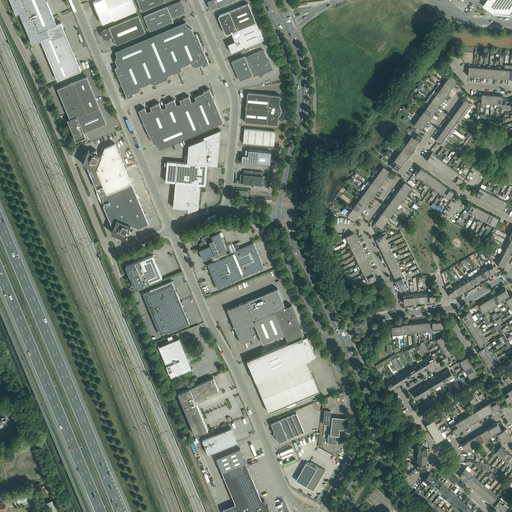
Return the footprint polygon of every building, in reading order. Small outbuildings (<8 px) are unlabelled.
[(47,1),(46,0),(10,0),(16,14),(19,13),(30,39),(32,44),(33,44),(33,43),(41,39),(56,75),(58,80),(81,70),(61,22),(56,24),(47,1)] [(131,0),(96,0),(93,2),(103,24),(136,10),(131,0)] [(137,0),(142,11),(168,0),(137,0)] [(172,17),(185,12),(181,0),(144,16),(150,31),(173,21),(172,17)] [(234,0),(211,0),(207,2),(211,9),(217,6),(218,7),(234,0)] [(511,0),(488,0),(484,7),(494,13),(506,15),(509,15),(510,15),(511,12),(511,0)] [(244,47),(244,46),(245,46),(245,47),(263,39),(256,22),(248,3),(220,15),(219,17),(225,33),(227,34),(231,32),(233,36),(233,37),(235,41),(228,44),(231,52),(244,47)] [(138,15),(105,29),(101,31),(104,38),(106,39),(113,36),(116,45),(146,33),(138,15)] [(203,66),(209,63),(196,33),(194,34),(192,28),(188,26),(187,27),(185,22),(115,51),(117,56),(115,60),(118,66),(115,68),(116,70),(127,98),(134,95),(133,93),(139,90),(141,87),(141,86),(150,82),(154,84),(167,79),(168,75),(173,73),(173,74),(182,70),(181,66),(191,62),(192,65),(196,67),(202,64),(203,66)] [(267,57),(264,51),(264,50),(263,50),(262,50),(245,57),(245,56),(232,61),(240,80),(252,75),(253,76),(259,74),(260,75),(264,71),(271,68),(267,57)] [(457,80),(453,77),(448,73),(448,74),(450,76),(447,79),(455,85),(456,83),(455,83),(457,80)] [(87,76),(57,89),(70,119),(67,120),(76,141),(86,137),(84,132),(106,123),(87,76)] [(455,85),(447,79),(445,82),(443,81),(442,82),(451,88),(453,86),(454,86),(455,85)] [(451,88),(442,82),(442,83),(443,84),(441,87),(449,93),(450,92),(449,91),(451,88)] [(449,93),(441,87),(439,90),(437,89),(436,90),(445,97),(447,94),(448,95),(449,93)] [(151,109),(147,111),(145,107),(139,110),(149,135),(150,137),(153,143),(157,144),(159,149),(224,122),(209,89),(203,91),(204,92),(195,96),(196,99),(191,101),(189,96),(180,100),(181,103),(176,105),(174,99),(165,103),(166,106),(162,108),(159,102),(150,106),(151,109)] [(435,95),(443,101),(444,100),(443,99),(445,97),(436,90),(436,91),(437,92),(435,95)] [(246,106),(245,107),(281,110),(281,109),(281,108),(281,107),(280,106),(280,105),(279,104),(280,95),(248,92),(246,106)] [(432,93),(428,97),(430,98),(439,105),(441,102),(442,103),(443,101),(435,95),(432,93)] [(439,105),(430,98),(428,97),(425,101),(429,104),(437,110),(438,108),(437,108),(439,105)] [(473,104),(466,98),(462,103),(470,108),(473,104)] [(470,108),(462,103),(459,107),(467,112),(470,108)] [(437,110),(429,104),(427,107),(425,105),(424,106),(433,113),(435,110),(436,111),(437,110)] [(433,113),(424,106),(423,107),(425,109),(423,112),(431,118),(432,116),(431,116),(433,113)] [(281,111),(281,110),(245,107),(246,108),(245,122),(278,124),(279,115),(279,114),(280,113),(280,112),(281,111)] [(467,112),(459,107),(456,111),(464,116),(467,112)] [(464,116),(456,111),(453,115),(461,120),(464,116)] [(431,118),(423,112),(421,115),(419,114),(418,115),(427,121),(429,119),(430,119),(431,118)] [(427,121),(418,115),(417,115),(419,117),(417,120),(425,126),(426,125),(425,124),(427,121)] [(461,120),(453,115),(450,119),(458,124),(461,120)] [(425,126),(417,120),(415,123),(413,122),(412,123),(410,121),(404,116),(402,119),(416,129),(417,127),(421,130),(423,127),(424,128),(425,126)] [(458,124),(450,119),(447,123),(455,129),(458,124)] [(455,129),(447,123),(444,127),(452,133),(455,129)] [(412,127),(410,130),(413,132),(411,135),(412,136),(420,142),(421,140),(420,140),(422,137),(414,131),(415,130),(415,129),(412,127)] [(452,133),(444,127),(441,131),(449,137),(452,133)] [(276,131),(249,129),(244,128),(243,143),(274,146),(276,131)] [(217,165),(220,140),(221,130),(221,129),(203,136),(205,139),(189,145),(187,163),(207,164),(207,165),(217,165)] [(449,137),(441,131),(438,136),(446,141),(449,137)] [(412,136),(409,139),(407,137),(407,138),(416,145),(418,142),(419,143),(420,142),(412,136)] [(446,141),(438,136),(435,140),(443,145),(446,141)] [(416,145),(407,138),(406,139),(408,141),(406,144),(414,150),(415,149),(414,148),(416,145)] [(96,188),(97,188),(99,189),(104,203),(104,205),(103,205),(113,228),(111,232),(115,234),(117,238),(121,236),(125,238),(127,234),(131,232),(129,228),(131,225),(138,228),(149,223),(115,143),(105,147),(102,155),(98,154),(96,150),(92,151),(88,150),(87,154),(83,155),(84,159),(83,163),(87,165),(96,188)] [(414,150),(406,144),(403,147),(401,146),(401,147),(410,153),(412,151),(413,151),(414,150)] [(410,153),(401,147),(400,148),(402,149),(400,152),(408,158),(409,157),(408,156),(410,153)] [(242,156),(241,162),(243,162),(270,165),(271,152),(248,150),(248,155),(242,155),(242,156)] [(436,155),(437,155),(432,151),(429,156),(427,155),(425,158),(431,163),(436,155)] [(408,158),(400,152),(397,155),(395,154),(395,155),(404,162),(406,159),(407,160),(408,158)] [(404,162),(395,155),(394,156),(396,157),(394,160),(402,166),(403,165),(402,164),(404,162)] [(440,158),(436,155),(431,163),(435,166),(440,158)] [(439,169),(444,161),(440,158),(435,166),(439,169)] [(394,160),(393,160),(390,164),(398,170),(400,167),(401,168),(402,166),(394,160)] [(205,185),(207,165),(207,164),(187,163),(167,161),(165,181),(175,182),(201,184),(205,185)] [(443,172),(448,164),(444,161),(439,169),(443,172)] [(391,171),(387,168),(381,164),(381,166),(383,167),(380,170),(389,176),(390,175),(389,174),(391,171)] [(447,175),(452,167),(448,164),(443,172),(447,175)] [(420,177),(425,170),(419,166),(413,174),(419,178),(420,178),(420,177)] [(451,178),(456,170),(452,167),(447,175),(451,178)] [(239,183),(250,184),(250,183),(251,183),(251,184),(251,185),(252,185),(253,185),(253,184),(254,184),(254,183),(255,183),(255,184),(265,185),(266,176),(263,176),(263,172),(244,170),(244,174),(240,174),(239,183)] [(389,176),(380,170),(378,173),(376,172),(375,173),(385,180),(387,177),(388,178),(389,176)] [(424,180),(429,173),(425,170),(420,177),(420,178),(420,177),(424,180)] [(460,173),(456,170),(451,178),(455,181),(460,173)] [(461,172),(460,173),(455,181),(461,185),(464,182),(462,180),(465,176),(461,172)] [(383,182),(385,180),(375,173),(375,174),(377,175),(374,178),(383,184),(384,183),(383,182)] [(428,183),(433,176),(429,173),(424,180),(428,183)] [(432,186),(437,179),(433,176),(428,183),(432,186)] [(383,184),(374,178),(372,182),(370,180),(369,181),(379,188),(381,185),(382,186),(383,184)] [(436,189),(442,182),(437,179),(432,186),(436,189)] [(379,188),(369,181),(369,182),(371,183),(368,187),(376,193),(378,191),(377,190),(379,188)] [(198,208),(201,184),(175,182),(173,207),(188,208),(188,212),(198,208)] [(412,187),(409,184),(405,182),(402,186),(409,191),(412,187)] [(440,192),(446,185),(442,182),(436,189),(440,192)] [(376,193),(368,187),(364,183),(361,187),(362,189),(373,196),(375,193),(375,194),(376,193)] [(444,195),(450,188),(446,185),(440,192),(444,195)] [(409,191),(402,186),(399,190),(406,195),(409,191)] [(484,190),(485,190),(485,189),(480,186),(478,191),(476,190),(474,194),(480,198),(484,190)] [(456,193),(450,188),(444,195),(444,196),(448,199),(452,195),(453,196),(456,193)] [(495,192),(496,189),(494,188),(493,191),(490,190),(489,192),(485,200),(489,202),(493,195),(495,192)] [(373,196),(362,189),(359,193),(362,195),(371,201),(372,199),(371,199),(373,196)] [(406,195),(399,190),(396,194),(403,199),(406,195)] [(485,200),(489,192),(485,190),(484,190),(480,198),(485,200)] [(403,199),(396,194),(393,198),(400,203),(403,199)] [(371,201),(362,195),(360,198),(358,197),(357,198),(367,204),(368,202),(369,202),(371,201)] [(494,205),(498,197),(493,195),(489,202),(494,205)] [(498,207),(502,199),(498,197),(494,205),(498,207)] [(367,204),(357,198),(359,200),(356,203),(365,209),(366,208),(365,207),(367,204)] [(400,203),(393,198),(390,202),(397,208),(400,203)] [(503,210),(507,202),(502,199),(498,207),(503,210)] [(397,208),(390,202),(387,206),(394,212),(397,208)] [(365,209),(356,203),(354,206),(352,205),(351,206),(361,213),(362,210),(363,211),(365,209)] [(472,214),(476,206),(469,203),(467,207),(469,208),(466,213),(471,215),(472,214)] [(361,213),(351,206),(351,207),(353,208),(350,211),(358,217),(359,216),(359,215),(361,213)] [(394,212),(387,206),(384,210),(391,216),(394,212)] [(476,217),(480,208),(476,206),(472,214),(476,217)] [(481,219),(485,211),(480,208),(476,217),(481,219)] [(391,216),(384,210),(381,215),(388,220),(391,216)] [(358,217),(350,211),(348,215),(346,213),(345,214),(354,221),(356,218),(357,219),(358,217)] [(485,221),(489,213),(485,211),(481,219),(485,221)] [(490,224),(494,215),(489,213),(485,221),(490,224)] [(388,220),(381,215),(378,219),(385,224),(388,220)] [(494,226),(499,218),(494,215),(490,224),(494,226)] [(385,224),(378,219),(373,225),(376,227),(377,225),(382,228),(385,224)] [(253,243),(226,254),(225,250),(227,250),(219,232),(217,233),(216,229),(208,232),(209,234),(203,237),(202,237),(202,238),(201,238),(201,239),(202,239),(205,247),(199,250),(203,260),(211,256),(213,262),(207,264),(217,288),(264,268),(253,243)] [(348,241),(357,237),(356,235),(355,235),(353,232),(343,237),(344,238),(346,237),(348,241)] [(384,234),(383,235),(379,237),(378,235),(375,237),(378,243),(386,239),(384,234)] [(358,238),(357,237),(348,241),(349,245),(347,246),(348,247),(358,242),(356,239),(358,238)] [(389,244),(386,239),(378,243),(380,248),(389,244)] [(352,250),(361,246),(360,244),(359,245),(358,242),(348,247),(348,248),(350,247),(352,250)] [(383,252),(391,248),(389,244),(380,248),(383,252)] [(511,250),(511,248),(505,245),(503,249),(510,253),(511,250)] [(362,247),(361,246),(352,250),(354,254),(352,255),(352,256),(362,251),(361,248),(362,247)] [(393,253),(391,248),(383,252),(385,257),(393,253)] [(510,253),(503,249),(500,254),(508,258),(510,253)] [(357,259),(366,255),(365,253),(364,254),(362,251),(352,256),(353,257),(355,256),(357,259)] [(395,258),(393,253),(385,257),(387,261),(395,258)] [(508,258),(500,254),(498,258),(506,262),(508,258)] [(151,256),(126,266),(135,289),(145,285),(144,285),(162,277),(153,255),(151,256)] [(367,256),(366,255),(357,259),(358,263),(356,264),(357,265),(367,260),(366,257),(367,256)] [(397,262),(395,258),(387,261),(389,266),(397,262)] [(506,262),(498,258),(495,263),(503,267),(506,262)] [(361,269),(370,264),(369,262),(368,263),(367,260),(357,265),(357,266),(359,265),(361,269)] [(392,271),(400,267),(397,262),(389,266),(392,271)] [(486,265),(487,266),(492,273),(498,269),(496,266),(494,267),(491,262),(486,265)] [(363,272),(361,273),(361,274),(371,269),(370,266),(371,266),(370,264),(361,269),(363,272)] [(487,266),(483,268),(487,276),(492,273),(487,266)] [(402,271),(400,267),(392,271),(394,275),(402,271)] [(487,276),(483,268),(478,271),(483,278),(487,276)] [(366,278),(375,273),(374,272),(373,272),(371,269),(361,274),(362,275),(364,274),(365,278),(366,278)] [(404,276),(402,271),(394,275),(396,280),(404,276)] [(479,281),(474,274),(472,271),(468,273),(470,276),(474,284),(479,281)] [(483,278),(478,271),(474,274),(479,281),(483,278)] [(376,275),(375,273),(366,278),(365,278),(364,278),(367,283),(376,278),(374,275),(376,275)] [(409,285),(404,276),(396,280),(399,285),(398,286),(399,290),(409,285)] [(474,284),(470,276),(465,279),(470,286),(474,284)] [(470,286),(465,279),(461,282),(465,289),(470,286)] [(172,280),(143,293),(161,335),(190,323),(172,280)] [(465,289),(461,282),(457,284),(461,292),(465,289)] [(461,292),(457,284),(453,287),(452,287),(457,294),(461,292)] [(452,287),(453,287),(452,286),(447,289),(450,293),(448,294),(450,298),(457,294),(452,287)] [(505,299),(510,296),(505,287),(501,290),(502,291),(501,291),(505,299)] [(278,288),(227,309),(233,324),(234,324),(233,326),(235,327),(235,328),(241,343),(255,337),(250,325),(252,325),(253,326),(255,325),(263,343),(285,334),(288,342),(304,336),(291,304),(285,307),(278,288)] [(434,290),(429,291),(428,291),(428,292),(429,292),(430,301),(437,300),(437,296),(434,296),(434,290)] [(505,299),(501,291),(497,294),(501,302),(505,299)] [(493,295),(492,296),(497,304),(498,306),(502,304),(503,304),(501,302),(497,294),(494,296),(493,295)] [(491,298),(488,299),(494,309),(495,308),(494,306),(497,304),(492,296),(490,297),(491,298)] [(494,309),(488,299),(485,301),(484,300),(483,301),(488,310),(492,308),(493,310),(494,309)] [(488,310),(483,301),(481,302),(482,303),(479,305),(485,314),(486,314),(485,312),(488,310)] [(472,316),(470,311),(461,316),(464,321),(472,316)] [(474,320),(472,316),(464,321),(467,325),(474,320)] [(437,321),(432,321),(433,330),(438,330),(443,329),(442,319),(438,319),(438,320),(437,321)] [(477,325),(474,320),(467,325),(469,329),(477,325)] [(472,334),(480,329),(477,325),(469,329),(472,334)] [(475,338),(482,333),(480,329),(472,334),(475,338)] [(477,342),(485,338),(482,333),(475,338),(477,342)] [(448,338),(446,336),(446,337),(444,334),(442,336),(434,340),(435,341),(437,340),(439,344),(448,338)] [(319,391),(306,360),(316,356),(307,335),(303,337),(302,337),(247,360),(251,370),(269,412),(319,391)] [(179,338),(159,346),(171,377),(192,368),(179,338)] [(448,340),(449,340),(448,338),(439,344),(441,347),(439,348),(440,349),(449,343),(448,340)] [(488,342),(485,338),(477,342),(480,347),(488,342)] [(444,352),(453,347),(452,345),(451,346),(449,343),(440,349),(440,350),(442,349),(444,352)] [(481,355),(488,350),(486,346),(478,350),(481,355)] [(453,349),(454,349),(453,347),(444,352),(446,356),(444,357),(445,358),(455,352),(453,349)] [(481,355),(483,359),(494,353),(491,349),(488,350),(481,355)] [(494,353),(483,359),(486,364),(496,357),(497,357),(494,353)] [(437,362),(434,358),(432,354),(427,357),(432,365),(437,362)] [(462,366),(471,360),(470,359),(469,359),(467,356),(457,362),(458,364),(460,362),(462,366)] [(432,365),(427,357),(422,360),(427,368),(432,365)] [(496,357),(486,364),(489,368),(499,362),(496,357)] [(427,368),(422,360),(418,363),(423,370),(427,368)] [(463,371),(472,365),(471,362),(472,362),(471,360),(462,366),(464,369),(462,370),(463,371)] [(423,370),(418,363),(413,366),(418,373),(423,370)] [(472,365),(463,371),(463,372),(465,376),(467,374),(476,369),(475,368),(474,368),(472,365)] [(418,373),(413,366),(409,368),(413,376),(418,373)] [(413,376),(409,368),(404,371),(409,379),(413,376)] [(455,375),(453,372),(451,373),(449,369),(444,372),(449,379),(455,375)] [(476,371),(477,371),(476,369),(467,374),(469,378),(467,379),(468,380),(478,374),(476,371)] [(409,379),(404,371),(399,374),(404,382),(409,379)] [(449,379),(444,372),(440,374),(444,382),(449,379)] [(404,382),(399,374),(395,377),(399,385),(404,382)] [(444,382),(440,374),(435,377),(440,385),(444,382)] [(399,385),(395,377),(390,380),(395,387),(399,385)] [(440,385),(435,377),(430,380),(435,388),(440,385)] [(208,430),(200,412),(195,400),(219,390),(213,378),(178,393),(195,435),(208,430)] [(395,387),(390,380),(385,383),(390,390),(395,387)] [(435,388),(430,380),(426,383),(430,391),(435,388)] [(430,391),(426,383),(421,386),(426,393),(430,391)] [(426,393),(421,386),(416,388),(421,396),(426,393)] [(421,396),(416,388),(412,391),(416,399),(421,396)] [(507,391),(507,390),(502,393),(507,402),(511,399),(507,391)] [(499,407),(494,398),(489,401),(490,402),(495,409),(499,407)] [(490,402),(486,404),(490,412),(495,409),(490,402)] [(490,412),(486,404),(481,407),(486,415),(490,412)] [(486,415),(481,407),(477,410),(482,417),(486,415)] [(482,417),(477,410),(473,412),(478,420),(482,417)] [(296,412),(271,423),(274,431),(273,433),(276,434),(276,436),(275,438),(278,439),(279,441),(304,431),(296,412)] [(478,420),(473,412),(469,415),(473,423),(478,420)] [(473,423),(469,415),(464,418),(469,425),(473,423)] [(332,417),(330,435),(339,436),(339,429),(348,430),(349,419),(332,417)] [(469,425),(464,418),(460,420),(465,428),(469,425)] [(453,419),(448,422),(456,433),(460,431),(456,423),(455,422),(453,419)] [(426,424),(428,429),(436,424),(433,420),(426,424)] [(465,428),(460,420),(456,423),(460,431),(465,428)] [(497,433),(502,430),(497,422),(493,424),(494,425),(492,426),(497,433)] [(431,433),(439,429),(436,424),(428,429),(431,433)] [(497,433),(492,426),(488,428),(493,436),(497,433)] [(231,428),(202,440),(208,454),(237,442),(231,428)] [(493,436),(488,428),(484,431),(489,438),(493,436)] [(507,432),(508,431),(506,428),(502,430),(497,433),(502,442),(510,437),(507,432)] [(441,433),(439,429),(431,433),(434,437),(441,433)] [(489,438),(484,431),(480,433),(484,441),(489,438)] [(436,442),(444,437),(441,433),(434,437),(436,442)] [(484,441),(480,433),(475,436),(480,444),(484,441)] [(337,444),(338,435),(328,434),(327,443),(337,444)] [(480,444),(475,436),(471,439),(476,446),(480,444)] [(476,446),(471,439),(467,441),(471,449),(476,446)] [(471,449),(467,441),(462,444),(467,453),(472,450),(471,449)] [(499,456),(504,449),(500,446),(495,453),(499,456)] [(240,448),(216,458),(222,472),(229,489),(235,504),(223,509),(223,511),(269,511),(264,499),(262,500),(253,479),(246,462),(245,462),(240,448)] [(503,459),(508,453),(504,449),(499,456),(503,459)] [(506,463),(511,455),(508,453),(503,459),(506,463)] [(306,462),(296,480),(313,490),(323,472),(325,470),(314,464),(313,466),(306,462)] [(469,472),(470,471),(465,468),(459,475),(463,479),(469,472)] [(473,475),(469,472),(463,479),(467,482),(473,475)] [(428,483),(434,476),(429,473),(424,480),(422,482),(426,486),(428,483)] [(471,485),(477,478),(473,475),(467,482),(471,485)] [(432,487),(438,480),(434,476),(428,483),(432,487)] [(475,489),(480,482),(477,478),(471,485),(475,489)] [(436,490),(442,483),(438,480),(432,487),(436,490)] [(479,492),(484,485),(480,482),(475,489),(479,492)] [(440,494),(446,487),(442,483),(436,490),(440,494)] [(482,495),(488,488),(484,485),(479,492),(482,495)] [(445,497),(450,490),(446,487),(440,494),(445,497)] [(486,498),(492,492),(488,488),(482,495),(486,498)] [(447,503),(454,494),(450,490),(445,497),(443,499),(447,503)] [(490,502),(496,495),(492,492),(486,498),(490,502)] [(451,506),(459,497),(454,494),(447,503),(451,506)] [(494,505),(500,498),(496,495),(490,502),(494,505)] [(459,497),(451,506),(455,510),(457,508),(463,501),(459,497)] [(504,501),(500,498),(494,505),(498,508),(504,501)] [(58,511),(53,500),(46,503),(49,511),(58,511)] [(461,511),(467,504),(463,501),(457,508),(461,511)] [(501,511),(508,505),(504,501),(498,508),(499,509),(498,510),(500,511),(501,511)]
